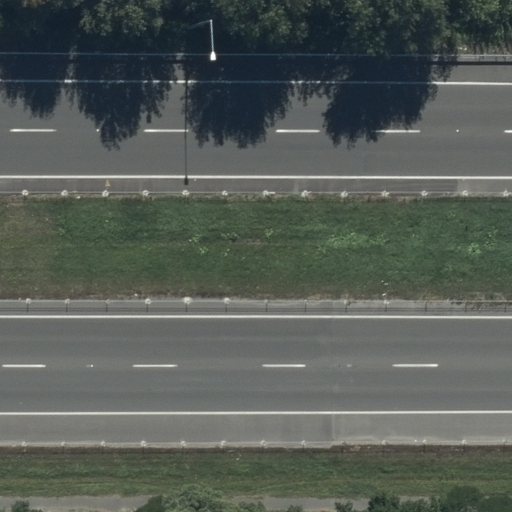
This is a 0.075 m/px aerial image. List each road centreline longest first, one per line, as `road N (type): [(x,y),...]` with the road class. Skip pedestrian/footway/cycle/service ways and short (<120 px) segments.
road 1 (trunk): [(0,133),(511,132)]
road 2 (trunk): [(511,364),(0,364)]
